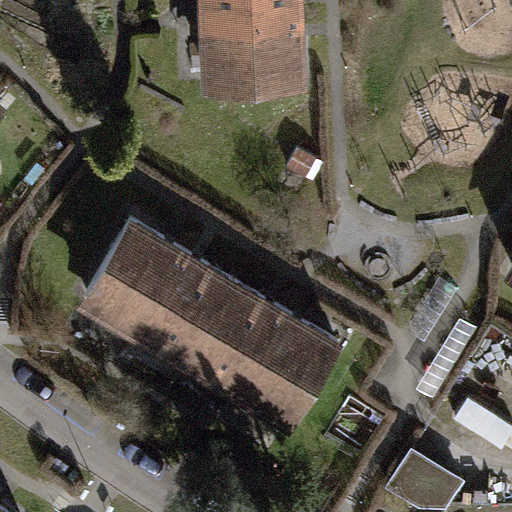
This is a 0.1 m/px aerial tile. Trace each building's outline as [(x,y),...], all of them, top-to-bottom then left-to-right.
[(202,0),(203,18),(292,13),(290,0),(202,0)] [(203,18),(206,77),(295,72),(292,13),(203,18)] [(176,243),(125,213),(80,288),(131,319),(176,243)] [(227,273),(176,243),(131,319),(181,349),(227,273)] [(277,304),(227,273),(181,349),(232,379),(277,304)] [(328,334),(277,304),(232,379),(283,409),(328,334)]
